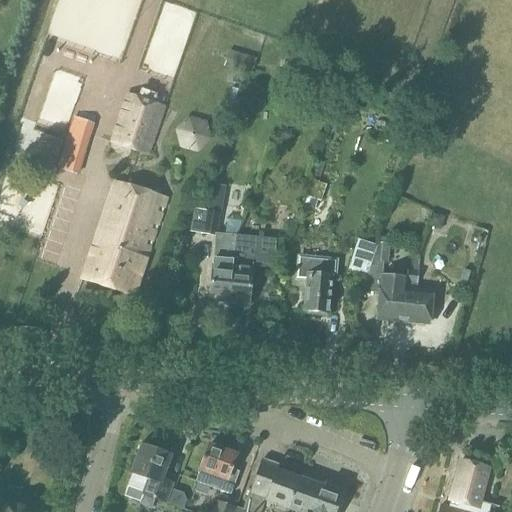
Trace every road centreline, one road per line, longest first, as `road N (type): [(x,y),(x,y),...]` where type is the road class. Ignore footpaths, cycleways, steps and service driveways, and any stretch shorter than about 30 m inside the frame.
road 1 (tertiary): [(414,402),(118,383)]
road 2 (residential): [(118,383),(88,511)]
